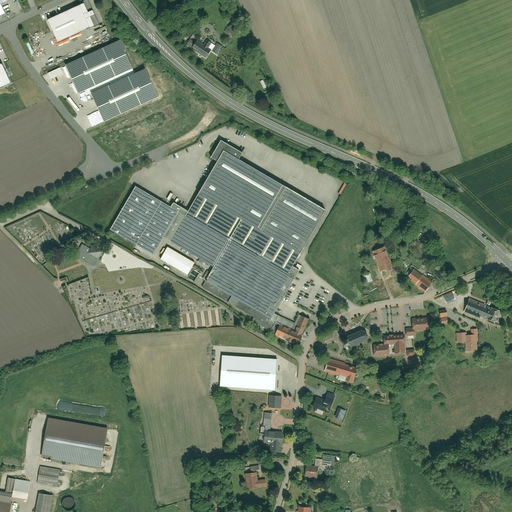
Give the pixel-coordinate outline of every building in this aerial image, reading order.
[(47,21),(58,43),(97,24),(87,2),(47,21)] [(236,23),(228,27),(232,37),(241,33),(236,23)] [(192,39),(186,46),(191,50),(197,43),(192,39)] [(79,92),(133,68),(121,41),(67,65),(79,92)] [(199,41),(192,51),(206,60),(213,51),(199,41)] [(213,53),(218,56),(223,48),(219,45),(213,53)] [(0,87),(10,83),(2,64),(0,65),(0,87)] [(51,79),(63,73),(60,68),(48,73),(51,79)] [(104,121),(158,97),(146,70),(92,94),(104,121)] [(164,238),(215,268),(206,282),(209,284),(206,290),(255,319),(258,314),(271,321),(300,271),(295,268),(328,212),(243,162),(247,155),(222,140),(211,158),(217,161),(187,211),(176,204),(174,208),(137,186),(111,230),(154,256),(164,238)] [(76,256),(95,267),(104,251),(93,245),(90,250),(82,245),(76,256)] [(372,251),(379,272),(392,267),(386,247),(372,251)] [(167,248),(161,259),(191,277),(197,265),(167,248)] [(417,270),(408,281),(424,293),(432,282),(417,270)] [(364,275),(366,284),(373,282),(370,273),(364,275)] [(444,296),(447,304),(458,300),(454,292),(444,296)] [(500,312),(469,299),(464,312),(481,320),(482,317),(495,322),(500,312)] [(439,309),(440,317),(448,316),(448,308),(439,309)] [(278,337),(300,347),(311,321),(299,316),(294,327),(284,323),(278,337)] [(412,318),(413,330),(430,329),(430,317),(412,318)] [(341,338),(345,348),(368,340),(365,329),(341,338)] [(455,333),(456,345),(466,344),(467,353),(479,352),(478,335),(472,336),(468,336),(468,333),(455,333)] [(384,344),(395,344),(396,354),(406,354),(406,343),(407,343),(407,335),(383,336),(384,344)] [(374,346),(375,357),(391,356),(390,345),(374,346)] [(223,357),(221,386),(275,389),(277,361),(223,357)] [(329,357),(323,373),(345,380),(343,384),(351,387),(358,366),(329,357)] [(315,397),(312,406),(325,411),(326,407),(331,409),(336,396),(328,393),(324,401),(315,397)] [(269,395),(269,408),(280,408),(281,396),(269,395)] [(48,419),(42,457),(100,467),(107,429),(48,419)] [(271,421),(264,420),(261,443),(282,445),(283,431),(270,430),(271,421)] [(332,460),(317,457),(315,467),(331,469),(332,460)] [(307,466),(305,476),(318,478),(319,468),(307,466)] [(41,467),(38,483),(57,486),(60,470),(41,467)] [(247,489),(257,488),(268,488),(268,480),(259,481),(258,473),(246,474),(247,489)] [(0,506),(12,509),(14,497),(28,499),(31,482),(17,479),(16,480),(9,478),(7,490),(0,488),(0,506)] [(40,493),(36,511),(50,511),(53,496),(40,493)]
